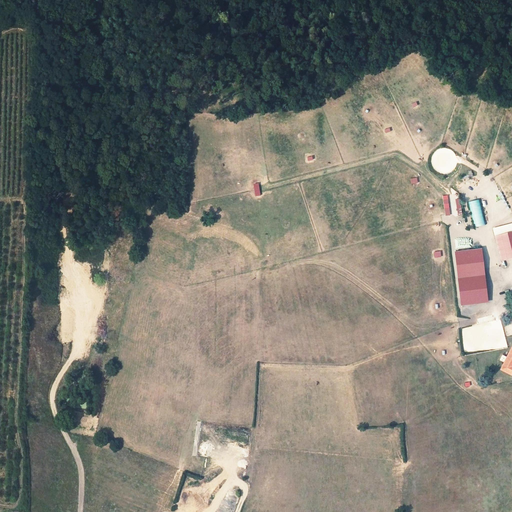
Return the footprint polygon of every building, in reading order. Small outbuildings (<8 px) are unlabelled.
[(449,195),(451,216),(462,214),(460,198),(453,199),(452,195),(449,195)] [(474,227),(484,224),(479,199),(468,201),(474,227)] [(502,271),(511,264),(511,240),(510,236),(488,250),(502,271)] [(460,305),(488,302),(482,248),(455,250),(460,305)] [(511,348),(509,352),(500,367),(510,375),(511,371),(511,366),(511,365),(511,348)]
